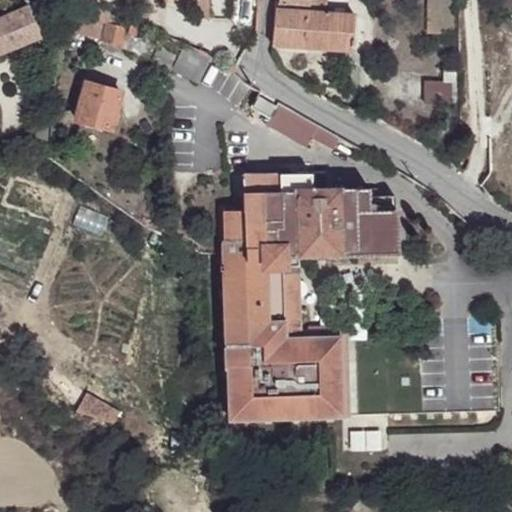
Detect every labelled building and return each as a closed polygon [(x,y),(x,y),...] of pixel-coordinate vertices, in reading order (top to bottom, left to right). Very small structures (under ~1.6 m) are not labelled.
[(230,13),(231,0),(196,0),(196,13),(230,13)] [(283,0),(280,14),(278,49),(357,53),(357,17),(328,16),(311,15),(312,0),(283,0)] [(327,0),(312,0),(311,15),(328,16),(327,0)] [(422,0),(422,35),(450,36),(449,0),(422,0)] [(108,15),(101,9),(63,6),(61,33),(122,46),(126,28),(115,26),(111,22),(108,15)] [(126,11),(101,9),(108,15),(111,22),(115,26),(126,28),(126,11)] [(0,56),(41,40),(31,13),(0,27),(0,56)] [(162,40),(135,34),(131,47),(159,54),(162,40)] [(159,54),(155,65),(169,76),(182,46),(162,40),(159,54)] [(214,61),(182,46),(169,76),(201,91),(214,61)] [(438,72),(438,81),(419,82),(418,106),(450,105),(451,71),(438,72)] [(112,132),(123,91),(84,81),(81,95),(76,94),(74,102),(79,103),(75,122),(112,132)] [(327,137),(365,155),(265,102),(260,110),(272,118),(267,127),(280,135),(283,128),(322,148),(323,145),(327,137)] [(360,164),(365,155),(327,137),(323,145),(360,164)] [(244,213),(224,214),(225,243),(223,243),(229,385),(231,385),(234,437),(498,425),(496,381),(387,386),(386,376),(340,379),(338,340),(302,342),(298,259),(399,255),(396,197),(377,198),(377,188),(356,189),(356,188),(328,189),(327,173),(290,175),(290,169),(279,169),(279,175),(242,177),(244,213)]
